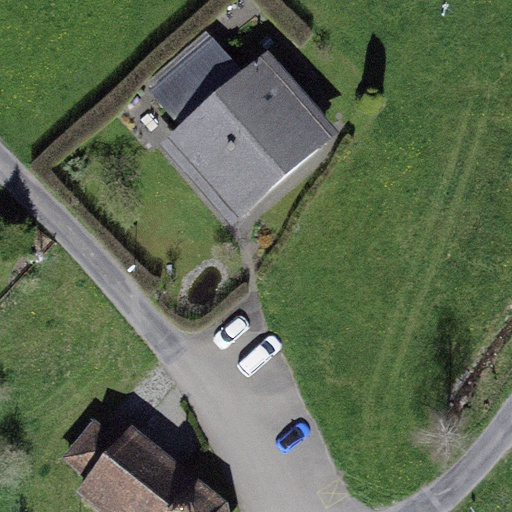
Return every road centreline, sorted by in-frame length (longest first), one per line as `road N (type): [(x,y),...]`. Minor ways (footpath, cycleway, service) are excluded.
road 1 (unclassified): [(0,157),(170,341),(270,511)]
road 2 (unclassified): [(511,425),(428,511)]
